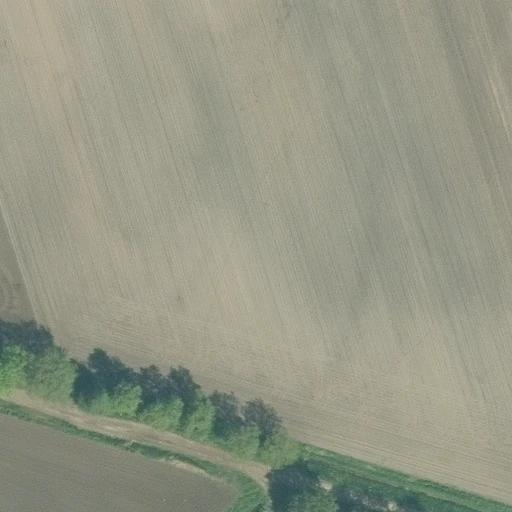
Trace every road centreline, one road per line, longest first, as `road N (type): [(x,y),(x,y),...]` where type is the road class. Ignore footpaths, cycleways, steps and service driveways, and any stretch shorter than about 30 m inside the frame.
road 1 (track): [(274,471),(0,389)]
road 2 (unclassified): [(402,511),(274,471)]
